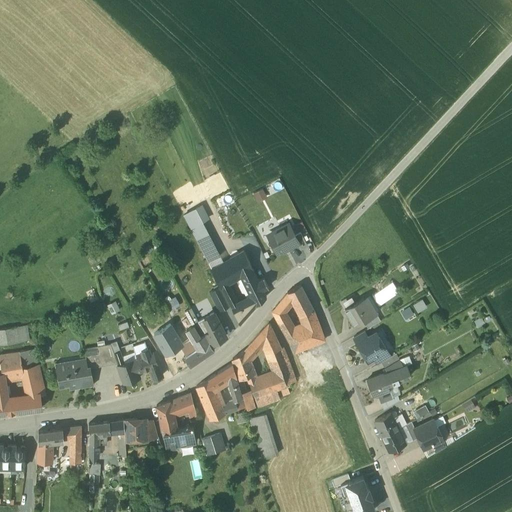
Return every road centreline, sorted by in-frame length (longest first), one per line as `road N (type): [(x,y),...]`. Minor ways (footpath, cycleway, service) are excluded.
road 1 (residential): [(0,427),(122,407),(177,386),(234,344),(286,281),(302,274)]
road 2 (track): [(511,48),(302,274)]
road 3 (residential): [(397,511),(302,274)]
